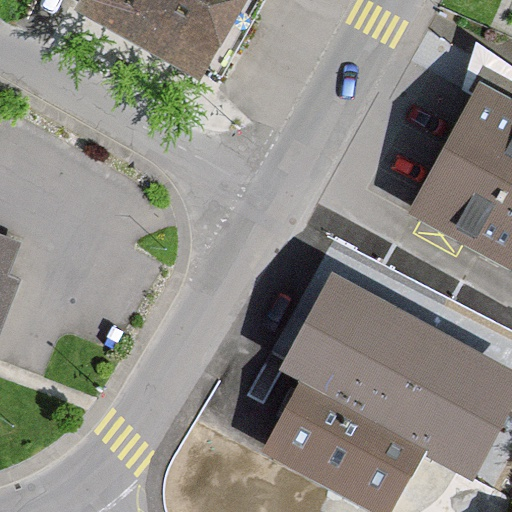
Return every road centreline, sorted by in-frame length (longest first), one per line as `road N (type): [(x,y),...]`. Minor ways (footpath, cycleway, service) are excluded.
road 1 (residential): [(271,202),(126,445),(63,497)]
road 2 (residential): [(0,47),(271,202)]
road 3 (residential): [(386,0),(271,202)]
